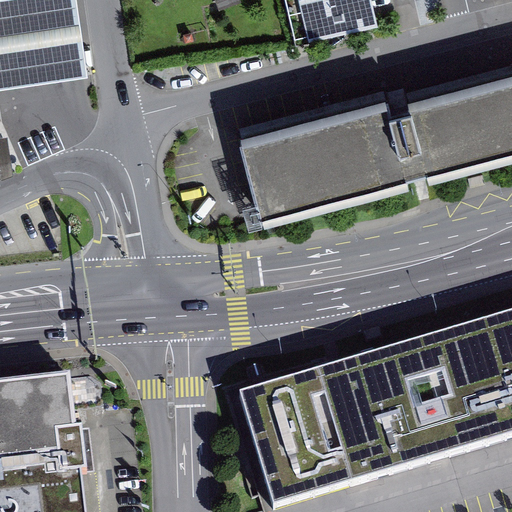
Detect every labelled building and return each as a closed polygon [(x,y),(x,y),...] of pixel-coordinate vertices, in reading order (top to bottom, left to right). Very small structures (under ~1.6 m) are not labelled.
[(0,0),(0,87),(88,75),(77,0),(0,0)] [(304,0),(313,34),(374,19),(368,0),(304,0)] [(511,77),(411,103),(429,173),(511,151),(511,77)] [(266,215),(429,173),(411,103),(407,89),(244,131),(266,215)] [(511,318),(234,397),(266,511),(276,511),(511,446),(511,318)] [(74,387),(0,394),(0,511),(87,511),(77,412),(74,387)]
